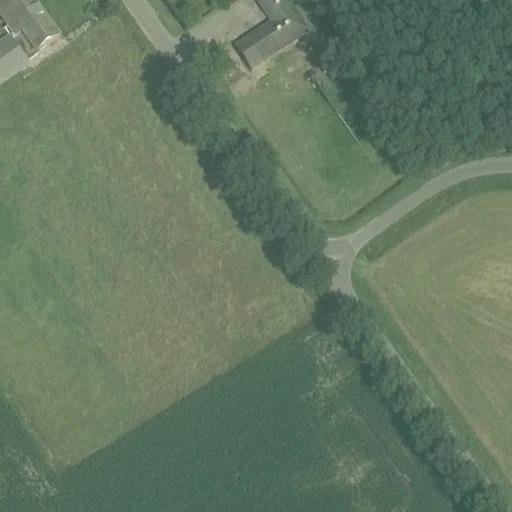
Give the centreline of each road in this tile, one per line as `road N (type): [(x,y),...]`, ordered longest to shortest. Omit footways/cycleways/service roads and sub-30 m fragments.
road 1 (unclassified): [(324,268),(137,0)]
road 2 (unclassified): [(501,511),(324,268)]
road 3 (unclassified): [(324,268),(443,182),(511,168)]
